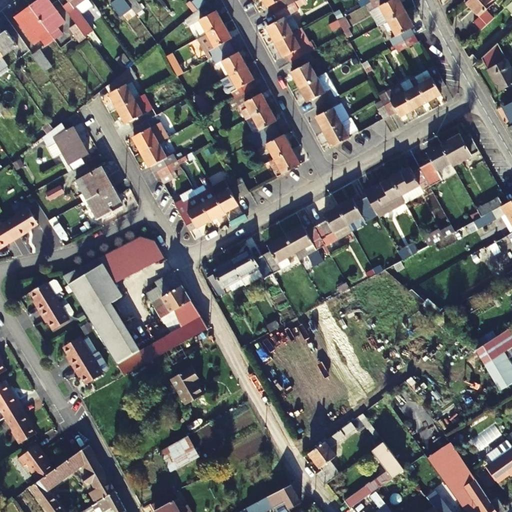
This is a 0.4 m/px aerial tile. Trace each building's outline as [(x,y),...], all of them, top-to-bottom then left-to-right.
[(39,0),(38,1),(43,7),(34,13),(54,41),(62,35),(57,28),(65,23),(48,0),(39,0)] [(75,7),(79,4),(84,0),(67,0),(69,1),(62,6),(75,25),(76,25),(85,38),(93,32),(80,14),(78,11),(75,7)] [(84,0),(79,4),(75,7),(78,11),(80,14),(94,4),(90,0),(84,0)] [(116,0),(111,4),(121,17),(132,9),(130,7),(125,0),(116,0)] [(263,0),(268,9),(270,7),(274,15),(295,4),(292,0),(263,0)] [(380,0),(370,6),(374,12),(380,8),(388,23),(406,13),(398,0),(380,0)] [(464,0),(479,16),(495,0),(464,0)] [(190,28),(194,25),(202,39),(207,36),(224,26),(217,13),(215,15),(208,3),(198,12),(186,21),(190,28)] [(293,34),(298,31),(290,16),(299,11),(295,4),(274,15),(278,23),(267,28),(275,43),(293,34)] [(342,26),(347,38),(359,32),(356,24),(368,18),(363,6),(328,23),(332,31),(342,26)] [(54,41),(34,13),(26,19),(22,13),(15,18),(34,45),(41,40),(46,47),(54,41)] [(406,13),(388,23),(397,38),(391,42),(395,48),(416,36),(412,30),(414,29),(406,13)] [(75,25),(69,29),(74,37),(75,37),(78,43),(85,38),(76,25),(75,25)] [(213,59),(232,48),(229,42),(232,40),(224,26),(207,36),(202,39),(199,40),(210,61),(213,59)] [(0,35),(0,55),(2,58),(18,46),(7,31),(0,35)] [(284,58),(287,57),(291,64),(309,54),(306,47),(301,49),(293,34),(275,43),(284,58)] [(398,54),(401,53),(419,43),(416,36),(395,48),(398,54)] [(499,91),(511,83),(511,67),(498,43),(481,58),(499,91)] [(216,66),(222,63),(230,77),(246,68),(239,54),(236,56),(232,48),(213,59),(216,66)] [(32,55),(45,72),(52,67),(39,50),(32,55)] [(184,74),(174,54),(167,58),(178,78),(184,74)] [(295,71),(292,73),(300,88),(317,79),(309,63),(313,61),(309,54),(291,64),(295,71)] [(127,85),(133,82),(142,77),(134,63),(114,79),(108,84),(113,93),(110,95),(111,98),(113,102),(118,110),(136,101),(127,85)] [(419,87),(427,103),(442,95),(439,91),(447,87),(436,67),(428,71),(433,79),(419,87)] [(237,91),(231,94),(235,101),(255,90),(251,83),(254,82),(246,68),(230,77),(237,91)] [(222,79),(227,93),(234,91),(229,77),(222,79)] [(308,103),(311,101),(315,110),(334,99),(330,91),(325,94),(317,79),(300,88),(308,103)] [(400,86),(414,110),(427,103),(419,87),(414,89),(410,81),(400,86)] [(141,98),(133,82),(127,85),(136,101),(141,98)] [(382,102),(390,117),(397,113),(399,118),(414,110),(400,86),(379,97),(382,102)] [(239,108),(245,105),(252,118),(268,108),(261,95),(259,97),(255,90),(235,101),(239,108)] [(202,91),(194,96),(201,111),(210,106),(202,91)] [(153,120),(162,115),(158,108),(149,113),(146,108),(151,106),(145,95),(141,98),(136,101),(118,110),(126,125),(129,124),(133,131),(153,120)] [(319,117),(316,118),(324,133),(341,124),(333,109),(338,106),(334,99),(315,110),(319,117)] [(511,101),(503,106),(511,123),(511,101)] [(382,102),(375,105),(383,120),(390,117),(382,102)] [(260,133),(254,136),(257,142),(277,132),(274,125),(276,123),(268,108),(252,118),(260,133)] [(350,119),(341,124),(348,137),(357,132),(350,119)] [(137,138),(134,139),(142,155),(160,145),(151,130),(157,127),(153,120),(133,131),(137,138)] [(52,129),(48,123),(31,137),(36,143),(52,129)] [(332,149),(349,139),(348,137),(341,124),(324,133),(332,149)] [(59,149),(68,167),(88,156),(74,130),(60,137),(54,140),(59,149)] [(261,149),(267,145),(275,161),(292,151),(284,136),(280,138),(277,132),(257,142),(261,149)] [(461,138),(459,135),(441,145),(450,161),(453,166),(478,152),(468,135),(461,138)] [(150,170),(154,167),(158,175),(178,164),(174,156),(168,160),(160,145),(142,155),(150,170)] [(419,168),(429,187),(441,180),(435,170),(450,161),(441,145),(427,154),(431,161),(419,168)] [(278,179),(300,167),(292,151),(275,161),(269,164),(278,179)] [(435,170),(441,180),(456,172),(453,166),(450,161),(435,170)] [(175,175),(182,171),(178,164),(158,175),(162,182),(175,175)] [(101,168),(76,182),(86,202),(112,188),(101,168)] [(391,179),(406,207),(432,192),(429,187),(419,168),(412,172),(410,168),(391,179)] [(178,181),(175,175),(162,182),(165,188),(178,181)] [(239,207),(236,202),(243,198),(235,183),(233,178),(226,182),(226,183),(212,190),(225,214),(239,207)] [(235,183),(243,198),(250,194),(242,179),(235,183)] [(406,207),(391,179),(365,193),(367,197),(378,218),(386,213),(388,217),(406,207)] [(206,180),(202,183),(204,188),(211,200),(202,205),(211,221),(225,214),(212,190),(206,180)] [(46,192),(49,199),(63,193),(60,186),(46,192)] [(112,188),(86,202),(98,222),(123,208),(112,188)] [(202,205),(211,200),(204,188),(196,193),(202,205)] [(182,201),(182,202),(188,213),(202,205),(196,193),(182,201)] [(355,204),(353,200),(339,208),(349,225),(354,234),(369,226),(367,224),(378,218),(367,197),(355,204)] [(480,215),(502,205),(498,197),(476,207),(480,215)] [(507,217),(502,220),(510,234),(511,232),(511,200),(510,201),(501,206),(507,217)] [(188,213),(182,202),(175,206),(188,229),(195,225),(197,229),(211,221),(202,205),(188,213)] [(501,206),(491,212),(496,219),(498,222),(502,220),(507,217),(501,206)] [(0,248),(26,233),(25,231),(37,224),(27,208),(15,216),(16,217),(0,226),(0,248)] [(327,221),(334,233),(349,225),(339,208),(324,216),(327,221)] [(475,230),(496,219),(491,212),(480,218),(466,225),(470,233),(475,230)] [(334,233),(327,221),(316,227),(326,246),(337,240),(334,233)] [(451,225),(424,240),(428,246),(454,232),(451,225)] [(466,225),(457,230),(463,241),(472,237),(470,233),(466,225)] [(286,237),(295,252),(302,248),(304,250),(314,244),(318,251),(326,246),(316,227),(307,232),(304,227),(286,237)] [(264,257),(274,275),(282,270),(279,264),(288,259),(286,257),(295,252),(286,237),(269,247),(272,252),(264,257)] [(412,244),(397,252),(402,260),(416,252),(412,244)] [(255,262),(250,252),(232,262),(243,282),(248,292),(266,281),(268,283),(276,279),(274,275),(264,257),(255,262)] [(124,296),(98,258),(62,275),(72,291),(89,318),(106,346),(124,376),(132,372),(146,364),(139,351),(112,301),(124,296)] [(229,295),(227,291),(243,282),(232,262),(216,272),(218,276),(210,280),(221,300),(229,295)] [(381,265),(373,269),(376,275),(384,270),(381,265)] [(376,275),(373,269),(366,273),(368,279),(376,275)] [(174,313),(177,318),(199,314),(177,278),(159,288),(164,297),(152,304),(162,320),(174,313)] [(58,292),(52,282),(49,282),(43,285),(43,284),(26,294),(34,307),(32,308),(36,314),(54,303),(51,297),(58,292)] [(58,309),(54,303),(36,314),(40,321),(42,319),(50,331),(66,321),(64,319),(69,316),(70,313),(65,305),(58,309)] [(364,351),(372,348),(353,307),(345,311),(364,351)] [(174,313),(162,320),(164,324),(177,318),(174,313)] [(177,318),(183,328),(204,323),(199,314),(177,318)] [(183,328),(163,339),(170,351),(208,330),(204,323),(183,328)] [(503,353),(504,353),(511,347),(511,326),(495,339),(503,353)] [(100,375),(76,338),(60,349),(68,361),(66,362),(74,375),(76,374),(83,386),(100,375)] [(156,358),(170,351),(163,339),(147,348),(139,351),(146,364),(149,362),(156,358)] [(495,339),(476,351),(477,353),(483,362),(485,361),(502,389),(511,383),(511,368),(503,353),(495,339)] [(156,358),(149,362),(152,368),(160,364),(156,358)] [(170,380),(183,406),(202,396),(195,383),(198,381),(191,368),(170,380)] [(12,395),(5,383),(0,385),(0,408),(14,430),(12,431),(20,444),(36,434),(29,422),(30,421),(13,394),(12,395)] [(357,417),(365,428),(370,424),(362,414),(357,417)] [(350,422),(340,430),(344,435),(354,428),(350,422)] [(308,454),(320,469),(330,461),(336,457),(329,447),(344,435),(340,430),(308,454)] [(169,446),(174,455),(193,445),(188,435),(169,446)] [(371,450),(388,471),(367,487),(371,493),(378,488),(404,469),(383,441),(373,448),(371,450)] [(40,479),(55,468),(47,456),(48,456),(39,442),(20,456),(25,463),(28,460),(32,466),(31,467),(40,479)] [(90,481),(94,478),(105,471),(90,442),(74,454),(73,455),(55,468),(40,479),(32,485),(50,511),(66,511),(50,487),(85,462),(90,472),(86,476),(85,477),(87,481),(90,481)] [(496,511),(492,505),(490,502),(451,444),(427,458),(445,483),(453,493),(466,511),(496,511)] [(193,445),(174,455),(186,475),(205,465),(193,445)] [(486,466),(497,482),(507,475),(511,471),(511,450),(511,449),(486,466)] [(316,476),(324,486),(340,474),(330,461),(320,469),(322,471),(316,476)] [(94,478),(97,485),(109,478),(105,471),(94,478)] [(115,489),(109,478),(97,485),(88,491),(95,503),(115,489)] [(344,497),(352,507),(371,493),(367,487),(364,483),(344,497)] [(445,483),(438,489),(445,498),(453,493),(445,483)] [(290,484),(247,508),(249,511),(266,511),(284,502),(289,510),(290,509),(301,503),(290,484)] [(95,503),(85,509),(86,511),(89,511),(95,508),(97,511),(110,511),(113,511),(121,511),(126,509),(115,489),(95,503)] [(156,511),(180,511),(174,501),(178,500),(174,492),(152,504),(156,511)] [(391,511),(387,503),(375,511),(391,511)]
